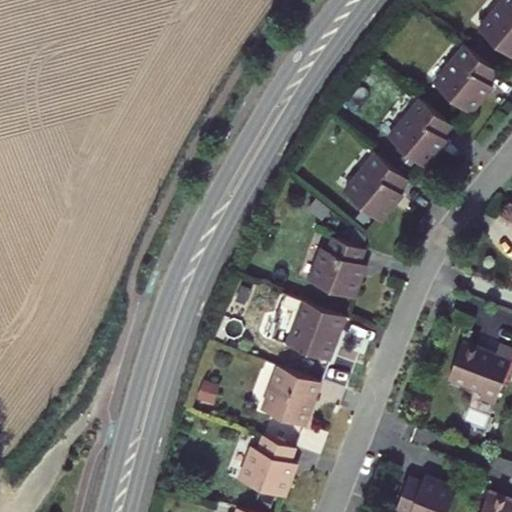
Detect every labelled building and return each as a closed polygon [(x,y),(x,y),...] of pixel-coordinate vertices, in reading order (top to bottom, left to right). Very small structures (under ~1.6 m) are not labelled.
[(511,0),(502,0),(482,25),(511,50),(511,0)] [(499,67),(468,41),(436,80),(472,109),(486,92),(484,91),(491,82),(488,79),(499,67)] [(493,83),(491,82),(484,91),(486,92),(493,83)] [(455,123),(424,97),(391,135),(427,165),(440,149),(438,147),(447,137),(445,135),(455,123)] [(438,147),(440,149),(449,139),(447,137),(438,147)] [(395,199),(402,190),(399,188),(410,175),(379,150),(347,188),(383,217),(397,201),(395,199)] [(404,192),(402,190),(395,199),(397,201),(404,192)] [(354,293),(362,274),(360,273),(365,259),(361,258),(366,245),(334,233),(329,247),(323,245),(311,277),(354,293)] [(344,312),(303,296),(286,340),(328,356),(344,312)] [(511,344),(503,341),(500,350),(466,338),(452,376),(485,388),(482,395),(500,402),(511,367),(511,344)] [(321,378),(279,362),(262,407),(304,423),(321,378)] [(253,443),(241,475),(285,491),(292,472),(291,471),(295,459),(292,458),(298,444),(264,431),(259,445),(253,443)] [(425,477),(423,483),(410,479),(399,511),(451,511),(460,489),(425,477)] [(511,511),(511,496),(494,490),(486,511),(511,511)]
